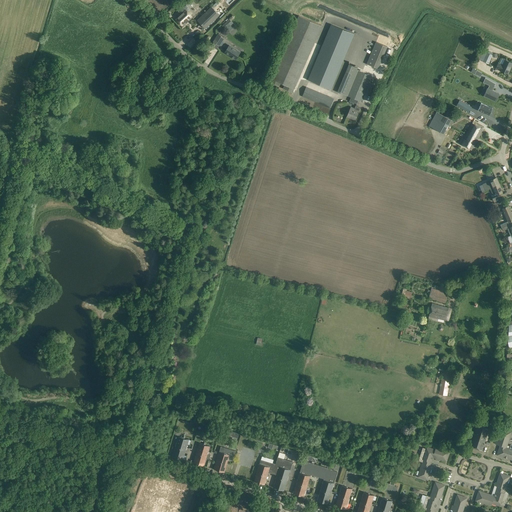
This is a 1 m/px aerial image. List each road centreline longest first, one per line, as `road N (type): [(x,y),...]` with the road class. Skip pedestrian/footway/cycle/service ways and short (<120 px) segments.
road 1 (unclassified): [(500,156),(464,169),(434,166),(259,93),(191,60),(136,0)]
road 2 (residential): [(124,451),(321,511)]
